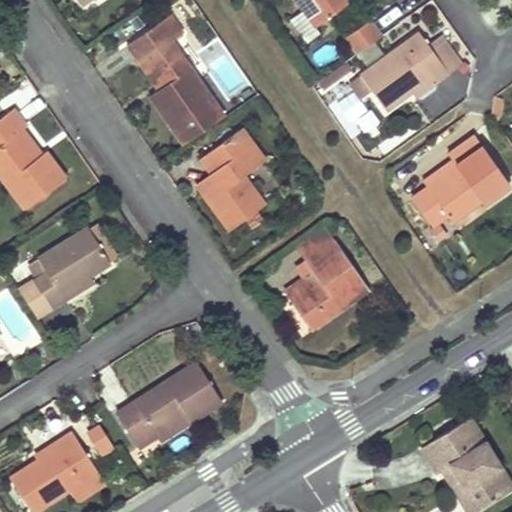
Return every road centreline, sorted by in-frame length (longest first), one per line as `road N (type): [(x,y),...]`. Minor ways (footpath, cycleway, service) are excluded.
road 1 (residential): [(15,0),(212,283)]
road 2 (residential): [(212,283),(0,414)]
road 3 (tertiary): [(511,328),(320,448)]
road 4 (residential): [(212,283),(320,448)]
